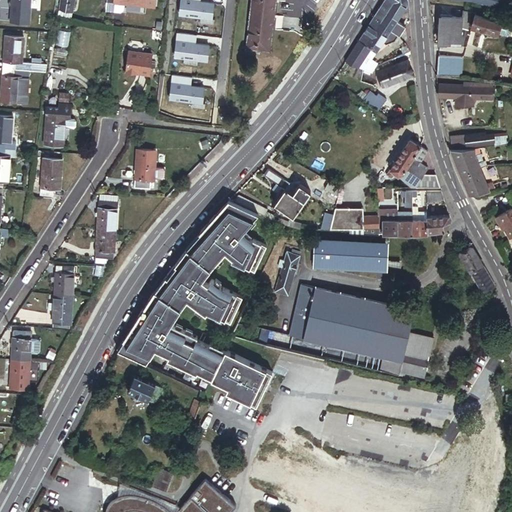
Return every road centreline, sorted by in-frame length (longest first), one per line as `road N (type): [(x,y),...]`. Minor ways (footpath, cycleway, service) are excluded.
road 1 (secondary): [(356,0),(259,135),(122,294),(4,511)]
road 2 (residential): [(420,0),(436,139),(511,314)]
road 3 (residential): [(0,316),(110,154),(115,125)]
